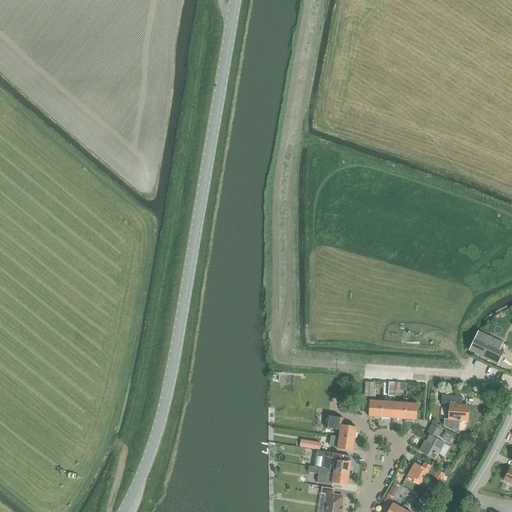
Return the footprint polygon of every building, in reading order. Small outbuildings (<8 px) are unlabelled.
[(476,337),(469,350),(498,364),(504,351),(500,349),(503,343),(489,337),(478,332),(476,337)] [(365,382),(364,397),(372,397),(373,389),(373,383),(365,382)] [(450,405),(449,419),(445,419),(444,426),(454,431),(455,429),(459,429),(460,421),(461,421),(469,421),(470,408),(462,407),(463,396),(442,395),(442,404),(450,405)] [(369,411),(368,416),(380,417),(381,402),(375,402),(369,401),(369,411)] [(381,402),(380,417),(392,418),(393,403),(381,402)] [(393,403),(392,418),(404,419),(405,404),(393,403)] [(405,404),(404,419),(416,420),(417,405),(405,404)] [(326,416),(324,428),(340,430),(339,437),(355,440),(356,428),(343,425),(344,419),(326,416)] [(432,424),(427,433),(429,434),(420,450),(436,459),(445,443),(437,439),(442,430),(432,424)] [(445,432),(441,439),(448,443),(452,436),(445,432)] [(339,437),(337,449),(353,452),(355,440),(339,437)] [(321,443),(301,440),(300,447),(319,450),(321,443)] [(323,462),(322,469),(349,473),(351,461),(349,461),(350,456),(325,452),(323,462)] [(415,464),(407,478),(420,485),(426,473),(434,478),(438,470),(436,469),(434,468),(431,466),(424,463),(422,467),(415,464)] [(322,469),(321,475),(326,476),(325,481),(332,482),(331,483),(347,485),(349,473),(322,469)] [(438,470),(434,478),(442,482),(446,474),(438,470)] [(309,484),(320,486),(320,478),(310,477),(309,484)] [(387,495),(394,498),(400,487),(394,483),(387,495)] [(327,495),(323,511),(341,511),(342,507),(341,507),(343,497),(333,495),(334,489),(322,487),(321,494),(327,495)] [(413,509),(417,511),(425,511),(431,503),(421,497),(413,509)] [(401,511),(403,509),(392,502),(387,511),(401,511)]
